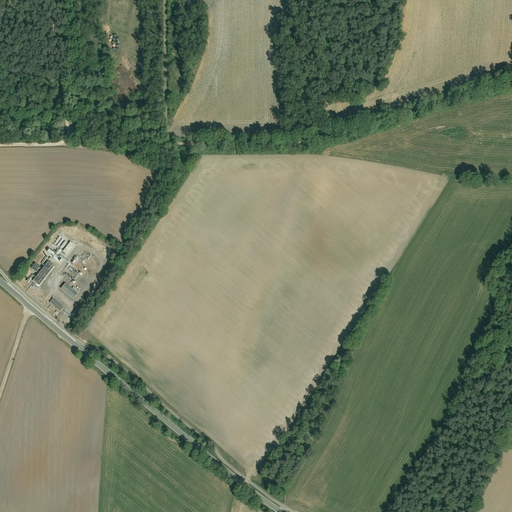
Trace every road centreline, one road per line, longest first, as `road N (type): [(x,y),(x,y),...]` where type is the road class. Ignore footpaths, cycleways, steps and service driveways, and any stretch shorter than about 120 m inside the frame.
road 1 (track): [(0,144),(295,144),(511,84)]
road 2 (tertiary): [(0,282),(280,511)]
road 3 (track): [(62,319),(122,251),(157,176),(159,142)]
road 4 (track): [(164,0),(166,142)]
